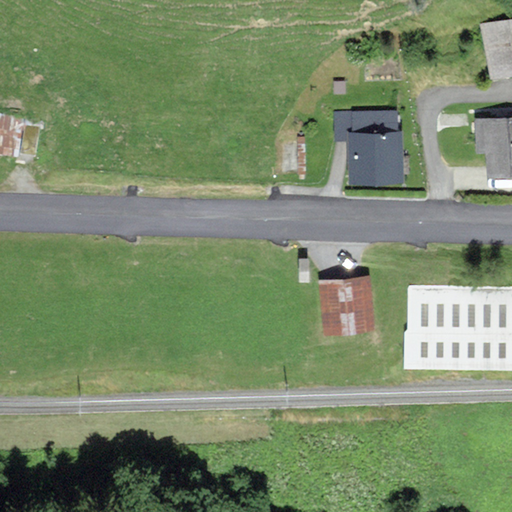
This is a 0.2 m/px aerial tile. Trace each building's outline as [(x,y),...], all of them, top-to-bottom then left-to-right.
[(511,68),(511,18),(483,24),(493,72),(511,68)] [(0,151),(16,154),(23,114),(0,109),(0,151)] [(401,175),(400,130),(395,130),(395,110),(353,111),(353,113),(335,113),(336,134),(350,134),(351,175),(401,175)] [(511,115),(477,117),(478,147),(488,147),(489,169),(511,168),(511,115)] [(371,323),(366,275),(321,280),(326,328),(371,323)] [(511,286),(412,285),(411,330),(407,330),(406,360),(511,361),(511,286)]
